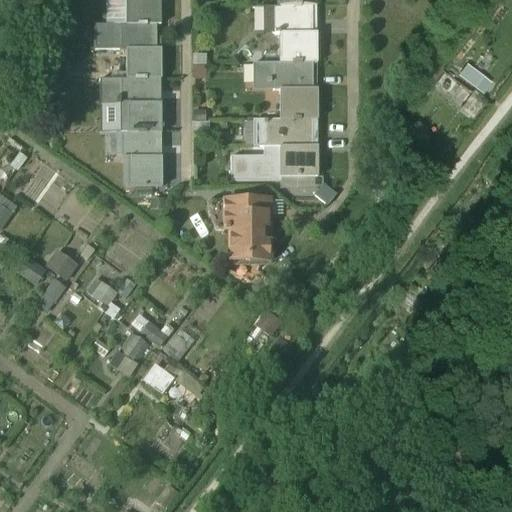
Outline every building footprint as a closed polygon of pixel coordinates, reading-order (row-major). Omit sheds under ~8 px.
[(125,0),(126,27),(156,27),(155,0),(125,0)] [(279,8),(274,8),(273,34),(280,34),(279,64),(314,64),(313,8),(279,8)] [(119,27),(94,27),(94,47),(119,47),(119,27)] [(126,27),(119,27),(119,47),(120,51),(126,51),(126,81),(156,81),(156,27),(126,27)] [(119,47),(94,47),(94,58),(120,58),(120,51),(119,47)] [(274,64),(259,64),(259,87),(266,87),(267,87),(274,88),(274,64)] [(279,64),(274,64),(274,88),(274,92),(280,92),(280,121),(314,121),(314,64),(279,64)] [(469,65),(461,76),(489,95),(496,84),(469,65)] [(466,118),(486,104),(467,77),(447,91),(466,118)] [(119,81),(99,81),(99,82),(103,82),(103,105),(116,105),(116,107),(120,107),(120,106),(119,81)] [(126,81),(119,81),(120,106),(127,106),(126,135),(156,135),(156,81),(126,81)] [(274,121),(260,121),(261,148),(265,148),(265,147),(274,147),(274,121)] [(280,121),(274,121),(274,147),(274,148),(281,148),(281,178),(282,178),(319,178),(319,147),(314,147),(314,121),(280,121)] [(126,135),(120,135),(120,160),(127,160),(127,190),(157,189),(156,135),(126,135)] [(274,147),(265,147),(265,148),(265,157),(232,157),(232,182),(282,182),(282,178),(281,178),(281,148),(274,148),(274,147)] [(336,197),(323,187),(314,198),(327,208),(336,197)] [(0,232),(19,208),(0,193),(0,232)] [(231,230),(262,230),(262,202),(224,202),(224,230),(231,230)] [(262,230),(231,230),(231,259),(267,260),(267,229),(262,230)] [(59,251),(47,267),(70,283),(81,267),(59,251)] [(18,273),(38,289),(50,275),(30,258),(18,273)] [(88,293),(110,308),(120,293),(97,279),(88,293)] [(37,308),(49,315),(67,288),(55,280),(37,308)] [(138,316),(132,329),(164,347),(171,334),(138,316)] [(119,351),(139,363),(150,344),(131,332),(119,351)] [(177,335),(165,350),(180,362),(192,347),(177,335)] [(110,367),(133,378),(140,364),(117,353),(110,367)] [(145,383),(166,395),(176,377),(156,365),(145,383)]
